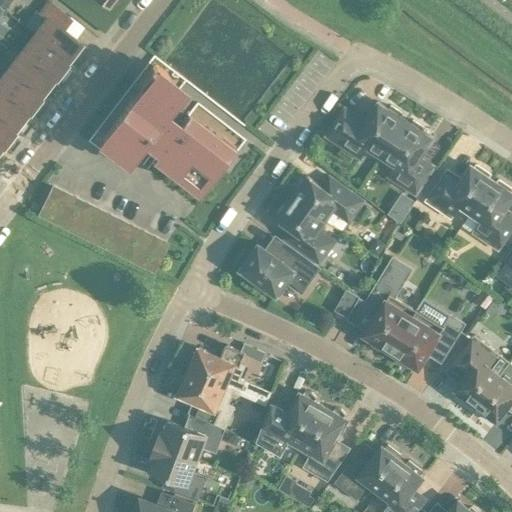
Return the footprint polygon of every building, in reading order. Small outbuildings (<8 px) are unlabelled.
[(48,18),(35,35),(66,58),(79,40),(62,27),(70,18),(50,3),(42,13),(48,18)] [(35,35),(22,52),(52,75),(66,58),(35,35)] [(52,75),(22,52),(9,69),(39,93),(52,75)] [(39,93),(9,69),(0,80),(0,89),(26,110),(39,93)] [(125,150),(130,154),(143,137),(161,150),(157,155),(198,186),(222,154),(214,148),(220,140),(188,115),(179,127),(161,113),(180,89),(163,76),(157,84),(149,78),(102,139),(122,155),(125,150)] [(26,110),(0,89),(0,116),(13,127),(26,110)] [(379,102),(374,110),(365,125),(357,120),(359,117),(345,108),(328,135),(361,157),(368,146),(383,155),(406,119),(402,116),(404,113),(391,105),(389,108),(379,102)] [(0,116),(0,143),(13,127),(0,116)] [(406,119),(383,155),(398,165),(390,176),(417,193),(434,166),(420,157),(433,137),(424,131),(426,127),(413,119),(411,122),(406,119)] [(472,212),(493,180),(489,177),(492,174),(477,164),(475,167),(472,165),(459,183),(444,174),(426,200),(452,218),(461,204),(472,212)] [(298,189),(293,197),(326,220),(333,210),(350,221),(365,200),(330,175),(322,186),(308,176),(306,178),(302,179),(298,185),(298,189)] [(497,182),(493,180),(472,212),(483,219),(474,232),(499,250),(511,230),(511,219),(503,213),(511,198),(511,192),(511,191),(511,187),(500,179),(497,182)] [(39,214),(154,271),(168,242),(53,186),(39,214)] [(278,218),(282,221),(275,231),(320,263),(336,241),(319,229),(326,220),(293,197),(288,204),(283,205),(279,211),(280,215),(278,218)] [(30,207),(37,211),(40,205),(33,201),(30,207)] [(302,292),(320,267),(285,242),(276,255),(259,244),(251,256),(248,254),(241,263),(244,265),(241,269),(252,276),(249,280),(264,291),(267,287),(278,295),(287,281),(302,292)] [(392,351),(417,310),(395,297),(413,268),(394,257),(364,306),(377,314),(365,334),(372,339),(372,345),(380,350),(385,347),(392,351)] [(417,310),(392,351),(399,355),(398,361),(407,366),(412,363),(419,368),(432,347),(445,356),(462,328),(448,319),(443,326),(417,310)] [(477,405),(501,374),(490,366),(500,354),(476,335),(457,359),(471,370),(456,389),(460,392),(457,395),(471,405),(473,402),(477,405)] [(234,390),(234,391),(267,405),(272,391),(240,377),(245,365),(241,363),(246,353),(227,344),(221,357),(199,347),(197,353),(193,352),(188,364),(191,365),(189,371),(234,390)] [(234,390),(189,371),(186,377),(183,375),(177,388),(181,389),(179,394),(201,404),(196,415),(225,428),(235,406),(228,404),(234,391),(234,390)] [(501,374),(477,405),(480,407),(478,411),(492,421),(494,418),(498,421),(511,402),(511,380),(511,382),(501,374)] [(302,446),(325,406),(316,400),(318,397),(313,392),(306,390),(304,393),(301,392),(289,413),(273,403),(259,440),(281,452),(287,442),(293,441),(302,446)] [(325,406),(302,446),(309,449),(311,456),(305,466),(328,479),(348,451),(333,443),(347,418),(345,417),(347,413),(342,408),(335,407),(333,410),(325,406)] [(196,416),(191,429),(170,421),(166,432),(162,431),(157,444),(197,459),(202,447),(217,452),(226,429),(225,428),(196,415),(196,416)] [(197,459),(157,444),(152,457),(156,458),(152,470),(173,478),(169,489),(199,500),(208,477),(193,471),(197,459)] [(380,491),(403,461),(400,458),(402,455),(389,444),(386,447),(383,445),(368,464),(356,454),(335,482),(357,499),(370,484),(380,491)] [(403,461),(380,491),(390,499),(380,511),(416,511),(422,505),(410,496),(424,476),(421,474),(423,471),(409,460),(407,463),(403,461)] [(192,511),(196,503),(172,494),(167,507),(141,497),(135,511),(192,511)] [(478,511),(472,506),(470,509),(459,500),(448,511),(430,511),(429,511),(478,511)]
